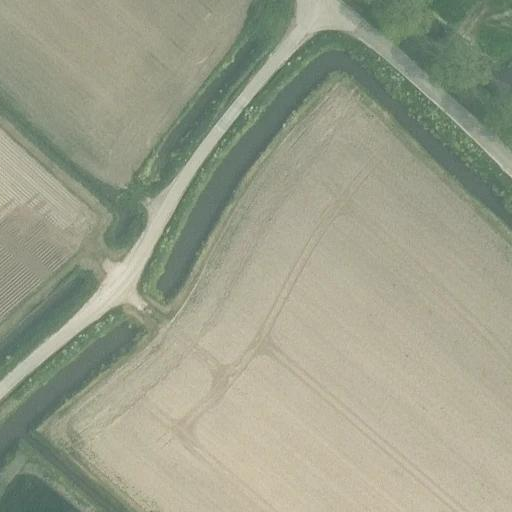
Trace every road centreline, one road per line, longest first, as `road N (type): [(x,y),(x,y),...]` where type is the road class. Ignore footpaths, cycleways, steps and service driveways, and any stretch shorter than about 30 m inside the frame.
road 1 (unclassified): [(0,393),(113,289),(218,121),(322,0)]
road 2 (unclassified): [(511,166),(328,0)]
